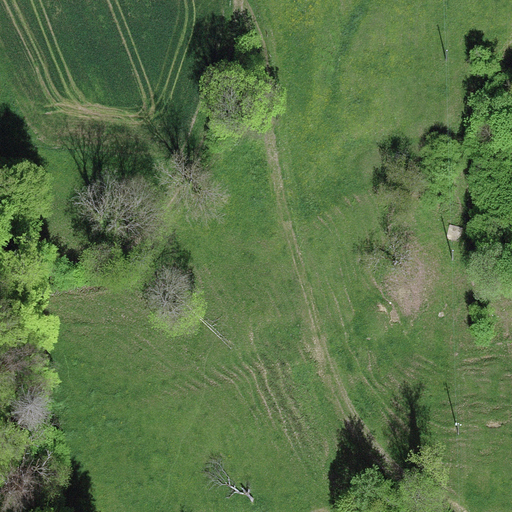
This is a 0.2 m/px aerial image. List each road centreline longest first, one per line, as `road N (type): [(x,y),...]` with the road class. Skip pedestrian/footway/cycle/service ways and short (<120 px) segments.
road 1 (track): [(240,0),(265,84),(294,245),(345,409),(407,477),(458,511)]
road 2 (track): [(233,0),(237,49),(214,134),(187,187),(113,255),(0,286)]
